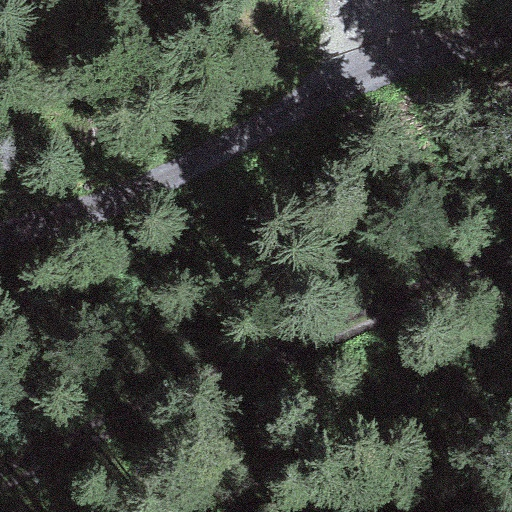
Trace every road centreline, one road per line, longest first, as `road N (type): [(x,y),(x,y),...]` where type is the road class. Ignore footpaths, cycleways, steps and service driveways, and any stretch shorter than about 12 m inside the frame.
road 1 (track): [(511,253),(321,327),(0,477)]
road 2 (track): [(0,230),(73,206),(369,73),(511,36)]
